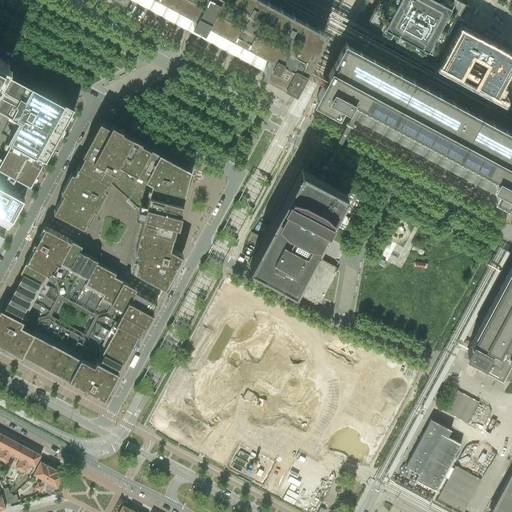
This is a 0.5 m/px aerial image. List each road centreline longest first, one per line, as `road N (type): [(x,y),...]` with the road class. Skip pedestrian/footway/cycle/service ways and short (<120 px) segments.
road 1 (residential): [(511,237),(69,0)]
road 2 (residential): [(94,96),(240,175),(109,416),(90,426)]
road 3 (secondary): [(0,414),(184,511)]
road 4 (residential): [(94,96),(0,275)]
road 5 (secondary): [(250,511),(90,426)]
road 6 (residential): [(443,365),(362,511)]
